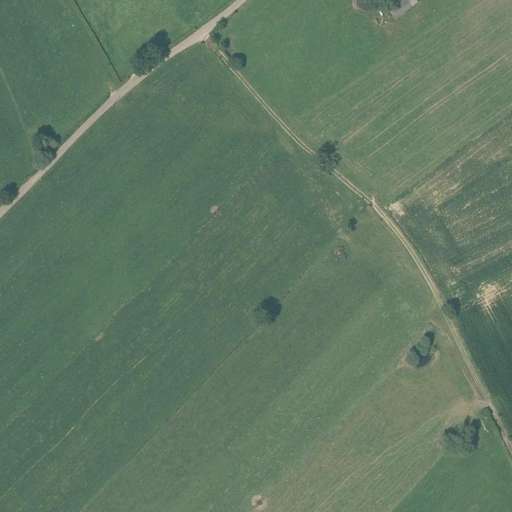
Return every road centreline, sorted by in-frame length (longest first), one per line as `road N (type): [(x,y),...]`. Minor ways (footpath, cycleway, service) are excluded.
road 1 (track): [(200,32),(287,131),(396,232),(511,454)]
road 2 (unclassified): [(0,212),(98,113),(239,0)]
